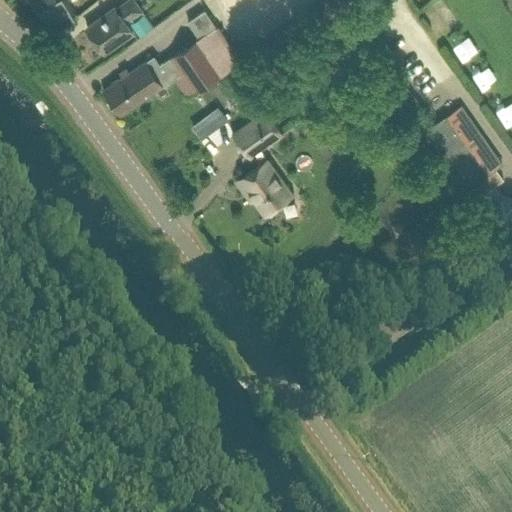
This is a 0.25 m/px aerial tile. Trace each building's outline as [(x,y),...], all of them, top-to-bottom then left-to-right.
[(31,0),(35,6),(42,2),(55,22),(74,11),(68,1),(68,0),(31,0)] [(124,20),(140,8),(134,0),(124,0),(117,5),(116,4),(87,25),(104,49),(131,30),(124,20)] [(206,9),(188,20),(199,37),(174,53),(197,89),(240,61),(206,9)] [(120,112),(168,79),(157,64),(159,62),(153,53),(103,87),(120,112)] [(250,153),(282,130),(265,107),(233,131),(250,153)] [(480,141),(455,107),(426,127),(449,161),(453,159),(471,183),(495,165),(479,142),(480,141)] [(229,165),(244,151),(234,140),(218,154),(229,165)] [(264,212),(292,192),(266,156),(235,178),(246,193),(248,191),(264,212)] [(485,204),(489,223),(508,227),(511,223),(511,193),(500,191),(485,204)]
